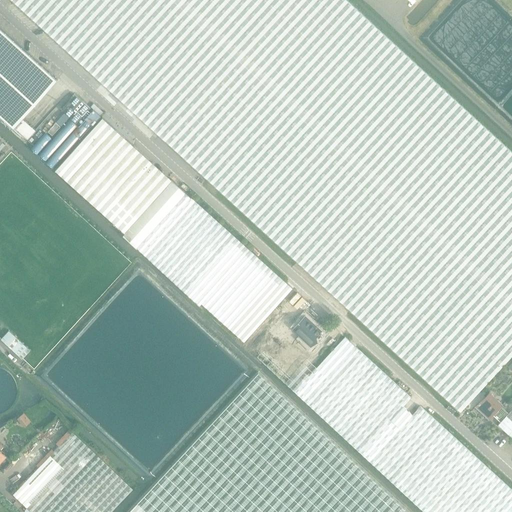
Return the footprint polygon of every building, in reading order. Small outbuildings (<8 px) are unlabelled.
[(12,0),(98,78),(200,172),(460,411),(511,353),(511,152),(353,6),(346,0),(12,0)] [(0,118),(24,142),(35,130),(22,118),(58,78),(0,25),(0,118)] [(90,108),(81,100),(75,95),(62,110),(76,123),(90,108)] [(100,116),(93,109),(85,118),(92,125),(100,116)] [(64,113),(56,122),(61,126),(68,117),(64,113)] [(86,134),(54,169),(124,233),(122,235),(136,248),(185,193),(178,187),(172,180),(140,152),(133,146),(101,117),(86,134)] [(59,128),(54,124),(47,133),(51,137),(59,128)] [(136,248),(199,306),(201,304),(243,342),(288,293),(269,276),(273,272),(249,250),(185,193),(136,248)] [(304,400),(354,448),(400,489),(423,511),(511,511),(511,490),(466,449),(420,406),(412,415),(402,406),(411,397),(361,352),(344,337),(321,363),(295,340),(298,336),(291,330),(296,325),(277,308),(243,344),(304,400)] [(293,330),(311,346),(323,332),(315,325),(314,326),(304,317),(293,330)] [(409,511),(258,371),(126,511),(409,511)] [(509,414),(503,408),(501,406),(503,404),(489,392),(475,407),(484,414),(485,412),(490,417),(493,415),(501,422),(507,415),(509,414)] [(511,437),(511,419),(507,415),(501,422),(498,425),(511,437)] [(12,494),(30,511),(109,511),(133,488),(72,431),(12,494)]
